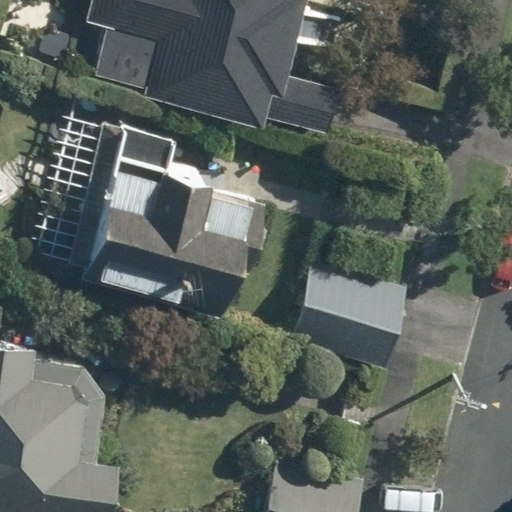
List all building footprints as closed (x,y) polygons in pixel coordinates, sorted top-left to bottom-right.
[(143,80),(140,90),(321,134),(334,80),(283,67),(298,0),(85,0),(81,18),(102,23),(91,68),(143,80)] [(161,161),(170,132),(62,100),(23,244),(218,302),(252,188),(161,161)] [(408,283),(308,256),(287,334),(387,361),(408,283)] [(0,502),(68,511),(98,511),(107,453),(91,451),(103,371),(33,361),(37,338),(0,332),(0,502)] [(348,511),(358,469),(278,450),(263,511),(348,511)]
